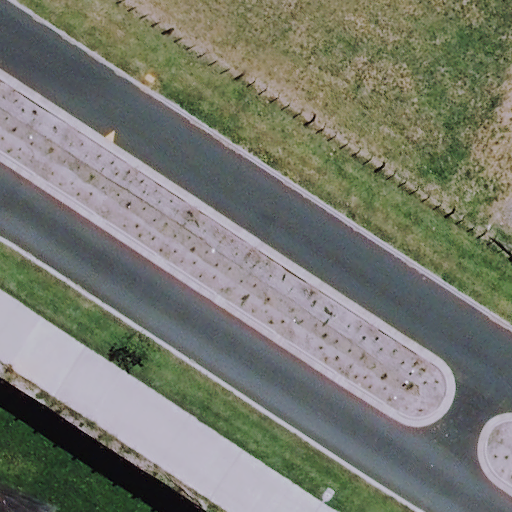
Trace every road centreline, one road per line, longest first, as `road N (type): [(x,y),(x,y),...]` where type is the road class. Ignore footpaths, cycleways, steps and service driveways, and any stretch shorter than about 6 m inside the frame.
road 1 (residential): [(0,33),(505,366)]
road 2 (residential): [(418,472),(0,192)]
road 3 (residential): [(505,366),(418,472)]
